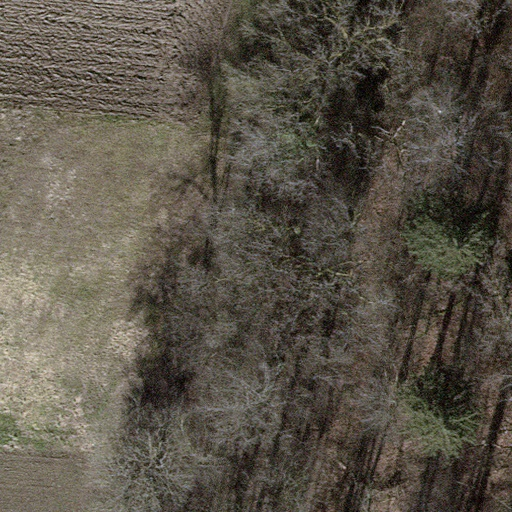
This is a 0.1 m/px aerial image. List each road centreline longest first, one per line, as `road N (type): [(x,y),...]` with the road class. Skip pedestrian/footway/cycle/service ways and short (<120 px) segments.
road 1 (track): [(241,0),(66,511)]
road 2 (track): [(86,455),(237,511)]
